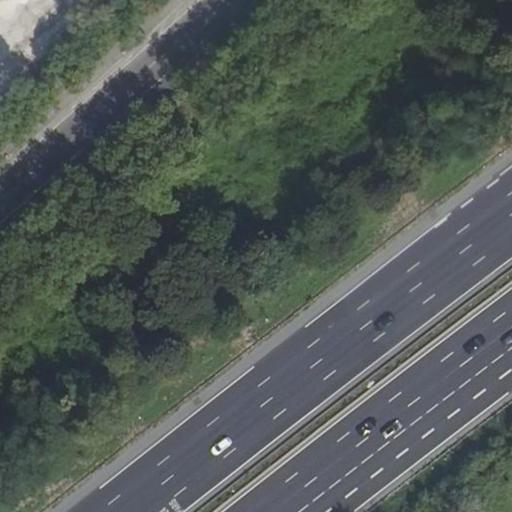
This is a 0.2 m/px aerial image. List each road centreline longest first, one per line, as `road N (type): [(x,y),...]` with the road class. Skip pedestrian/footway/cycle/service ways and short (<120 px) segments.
road 1 (motorway): [(511,215),(133,511)]
road 2 (secondary): [(0,221),(248,0)]
road 3 (motorway): [(288,511),(511,336)]
